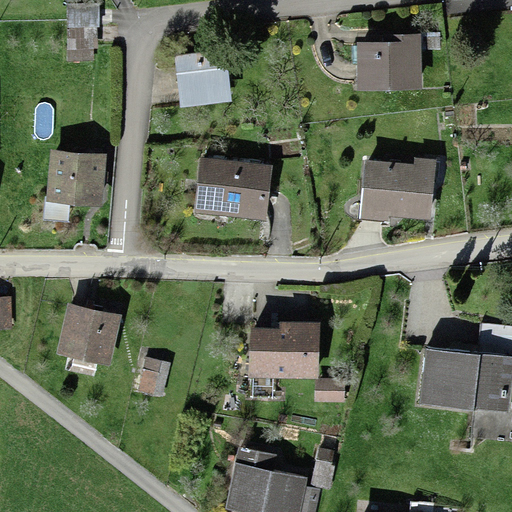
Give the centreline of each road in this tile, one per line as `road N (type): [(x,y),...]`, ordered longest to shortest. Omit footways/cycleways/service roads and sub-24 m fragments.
road 1 (residential): [(122,274),(139,69),(151,32),(406,0)]
road 2 (residential): [(122,274),(331,278),(511,254)]
road 3 (residential): [(176,511),(0,374)]
road 4 (residential): [(0,272),(122,274)]
